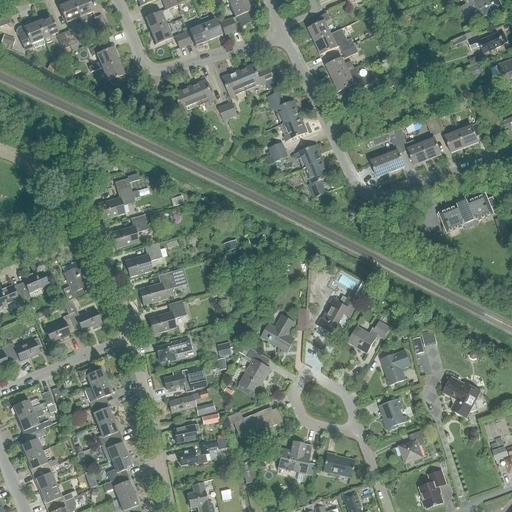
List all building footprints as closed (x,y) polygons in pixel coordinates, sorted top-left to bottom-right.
[(65,24),(79,18),(72,0),(58,6),(65,24)] [(87,0),(73,0),(72,0),(79,18),(80,23),(87,20),(85,16),(92,13),(87,0)] [(154,0),(134,0),(138,8),(155,1),(154,0)] [(177,6),(175,0),(163,5),(165,11),(177,6)] [(251,11),(246,0),(239,0),(228,5),(234,18),(235,18),(242,27),(251,21),(248,12),(251,11)] [(463,1),(465,5),(460,7),(469,25),(489,15),(491,20),(500,16),(498,11),(502,9),(497,0),(460,0),(461,1),(463,1)] [(142,19),(148,33),(165,26),(160,12),(142,19)] [(313,28),(307,30),(313,43),(330,35),(324,22),(329,20),(326,15),(310,22),(313,28)] [(36,22),(43,39),(56,34),(49,16),(36,22)] [(99,32),(106,29),(100,16),(93,19),(99,32)] [(199,21),(208,43),(221,37),(214,20),(209,22),(207,18),(199,21)] [(231,18),(225,20),(230,34),(237,31),(231,18)] [(224,36),(230,34),(225,20),(219,23),(224,36)] [(195,48),(208,43),(199,21),(192,24),(193,28),(188,31),(195,48)] [(30,44),(43,39),(36,22),(22,27),(20,27),(17,28),(16,30),(15,32),(16,35),(18,36),(24,50),(31,47),(30,44)] [(165,26),(148,33),(153,46),(170,39),(165,26)] [(70,30),(63,33),(69,47),(76,44),(70,30)] [(186,32),(179,35),(184,48),(191,45),(186,32)] [(62,50),(69,47),(63,33),(56,36),(62,50)] [(502,46),(502,45),(507,43),(502,34),(498,36),(497,35),(480,42),(477,36),(467,41),(472,52),(480,48),(483,55),(502,46)] [(179,50),(184,48),(179,35),(174,37),(179,50)] [(330,35),(313,43),(319,57),(336,49),(330,35)] [(467,40),(464,35),(450,42),(452,47),(467,40)] [(0,44),(0,45),(16,51),(18,45),(13,44),(14,40),(2,36),(0,42),(0,43),(1,43),(0,44)] [(96,55),(101,68),(119,62),(113,48),(105,52),(103,44),(89,50),(92,57),(96,55)] [(341,52),(344,59),(357,53),(354,46),(341,52)] [(475,57),(467,60),(470,67),(478,63),(475,57)] [(331,80),(354,69),(350,62),(344,65),(341,59),(324,67),(331,80)] [(511,59),(495,66),(495,67),(490,69),(496,88),(502,86),(504,89),(511,86),(511,59)] [(119,62),(101,68),(107,82),(102,83),(105,91),(119,85),(116,78),(124,75),(119,62)] [(416,63),(408,66),(411,74),(419,70),(416,63)] [(483,64),(468,69),(471,77),(486,72),(483,64)] [(281,86),(277,76),(273,77),(268,66),(256,72),(253,66),(238,72),(245,90),(260,84),(262,87),(266,86),(268,91),(281,86)] [(337,94),(352,87),(354,92),(376,82),(372,74),(361,80),(356,68),(354,69),(331,80),(337,94)] [(234,95),(245,90),(238,72),(222,79),(231,100),(236,98),(234,95)] [(394,80),(383,85),(387,95),(399,89),(394,80)] [(190,88),(197,106),(208,101),(209,105),(214,103),(205,81),(190,88)] [(182,112),(197,106),(190,88),(174,94),(177,103),(165,108),(170,121),(183,116),(182,112)] [(275,110),(282,125),(299,118),(293,102),(285,106),(280,93),(266,99),(272,112),(275,110)] [(237,116),(231,103),(224,106),(230,119),(237,116)] [(488,104),(478,108),(479,112),(490,108),(488,104)] [(224,106),(218,108),(223,122),(230,119),(224,106)] [(511,106),(511,107),(511,109),(511,118),(502,123),(505,130),(511,126),(511,106)] [(431,119),(438,135),(444,133),(438,117),(431,119)] [(299,118),(282,125),(286,136),(283,137),(285,143),(306,134),(299,118)] [(431,119),(425,122),(431,138),(438,135),(431,119)] [(458,133),(464,150),(478,145),(475,138),(471,127),(462,131),(459,125),(456,127),(458,133)] [(477,125),(471,127),(475,138),(481,136),(477,125)] [(414,168),(428,162),(420,145),(408,149),(401,133),(396,135),(403,154),(408,152),(414,168)] [(451,155),(464,150),(458,133),(445,138),(451,155)] [(403,154),(396,135),(389,138),(395,153),(370,162),(377,179),(404,169),(399,156),(403,154)] [(373,141),(375,146),(382,143),(380,138),(373,141)] [(420,145),(428,162),(441,157),(434,139),(420,145)] [(282,143),(269,149),(269,150),(272,156),(285,151),(282,143)] [(300,159),(304,170),(322,162),(316,147),(294,155),(296,161),(300,159)] [(288,157),(285,151),(272,156),(274,163),(288,157)] [(272,156),(268,158),(265,159),(268,166),(274,163),(272,156)] [(322,162),(304,170),(311,185),(307,187),(312,199),(326,194),(321,182),(329,178),(322,162)] [(511,174),(500,178),(505,192),(511,189),(511,174)] [(131,193),(130,187),(129,183),(139,181),(137,175),(127,177),(127,179),(114,183),(116,191),(119,199),(97,205),(102,221),(124,215),(121,205),(134,201),(133,199),(139,197),(137,191),(131,193)] [(490,208),(495,206),(492,198),(487,200),(485,195),(466,203),(464,199),(456,203),(457,206),(438,214),(446,235),(461,229),(464,224),(474,221),(478,222),(493,215),(490,208)] [(136,233),(148,230),(144,215),(131,219),(133,227),(111,233),(116,250),(138,243),(136,233)] [(502,218),(494,220),(501,239),(508,236),(502,218)] [(236,241),(223,244),(226,253),(238,249),(236,241)] [(149,262),(162,258),(158,244),(144,248),(146,255),(125,261),(130,278),(152,272),(149,262)] [(286,264),(279,276),(284,279),(291,266),(286,264)] [(62,290),(67,302),(71,300),(86,294),(83,289),(85,288),(77,268),(63,274),(69,287),(62,290)] [(163,291),(175,287),(187,284),(183,269),(171,273),(158,277),(160,284),(138,290),(143,307),(166,300),(163,291)] [(24,283),(19,286),(25,301),(31,298),(29,294),(48,286),(42,272),(23,280),(24,283)] [(25,301),(19,286),(13,288),(12,286),(0,291),(0,308),(18,301),(19,304),(25,301)] [(351,294),(347,300),(342,297),(339,303),(332,299),(326,309),(327,310),(322,319),(321,318),(316,326),(333,335),(344,316),(351,320),(362,300),(351,294)] [(71,300),(67,302),(63,304),(67,315),(68,315),(75,330),(80,328),(81,332),(100,323),(95,310),(78,317),(71,300)] [(173,319),(185,315),(181,301),(168,305),(170,313),(148,319),(153,335),(175,329),(173,319)] [(26,308),(19,311),(22,318),(29,315),(26,308)] [(68,315),(67,315),(62,317),(64,321),(45,329),(51,343),(70,335),(69,333),(75,330),(68,315)] [(288,337),(294,325),(282,318),(276,330),(269,326),(263,338),(286,351),(293,340),(288,337)] [(298,319),(297,331),(305,331),(306,320),(298,319)] [(380,322),(375,330),(372,329),(369,334),(358,327),(348,344),(367,355),(378,337),(384,340),(390,328),(380,322)] [(432,330),(420,333),(424,348),(436,345),(432,330)] [(175,362),(173,355),(191,350),(188,338),(170,343),(171,345),(156,349),(160,364),(168,362),(170,363),(175,362)] [(419,339),(412,340),(415,355),(422,354),(419,339)] [(7,346),(13,362),(19,360),(20,362),(39,354),(34,340),(15,348),(13,344),(7,346)] [(8,364),(13,362),(7,346),(1,349),(3,353),(0,353),(0,369),(8,366),(8,364)] [(218,350),(219,358),(232,356),(230,347),(218,350)] [(256,394),(270,370),(258,363),(262,356),(250,349),(246,357),(254,361),(240,385),(256,394)] [(405,381),(401,370),(410,367),(404,351),(381,360),(387,377),(385,378),(389,387),(405,381)] [(470,359),(472,360),(475,359),(477,357),(476,353),(473,352),(470,353),(468,356),(470,359)] [(223,357),(216,360),(218,371),(226,369),(223,357)] [(81,380),(87,378),(91,388),(91,389),(106,383),(101,370),(94,373),(91,366),(77,372),(81,380)] [(184,388),(185,392),(192,391),(192,390),(205,386),(200,366),(172,373),(173,377),(163,379),(166,390),(178,387),(178,390),(184,388)] [(474,404),(480,392),(464,384),(464,385),(451,378),(443,393),(451,398),(454,405),(450,411),(466,419),(469,413),(476,411),(474,404)] [(111,395),(106,383),(91,389),(91,388),(84,391),(88,403),(90,408),(91,408),(92,409),(107,403),(105,397),(111,395)] [(57,402),(64,399),(60,388),(52,390),(57,402)] [(200,399),(207,398),(205,391),(198,393),(198,394),(200,399)] [(42,394),(46,406),(53,403),(48,392),(42,394)] [(196,407),(194,401),(200,399),(198,394),(193,396),(168,403),(171,414),(196,407)] [(17,420),(41,410),(45,408),(43,404),(40,405),(40,404),(32,407),(29,400),(12,407),(17,420)] [(382,419),(386,431),(389,432),(396,429),(395,428),(408,423),(406,417),(403,418),(400,411),(403,410),(399,400),(379,407),(383,419),(382,419)] [(109,408),(107,403),(92,409),(93,413),(93,414),(97,426),(112,421),(107,408),(109,408)] [(195,409),(197,417),(215,412),(213,404),(195,409)] [(226,418),(229,425),(233,423),(240,440),(251,436),(248,429),(262,423),(268,440),(276,437),(272,427),(282,423),(277,409),(267,413),(266,410),(243,419),(241,412),(226,418)] [(49,421),(40,424),(39,425),(36,418),(42,416),(42,414),(41,410),(17,420),(25,437),(43,430),(42,429),(51,426),(49,421)] [(217,414),(201,417),(203,426),(219,423),(217,414)] [(486,424),(490,437),(510,431),(506,416),(497,419),(498,420),(486,424)] [(117,433),(112,421),(97,426),(101,436),(97,438),(100,446),(106,444),(121,438),(118,432),(117,433)] [(196,440),(195,433),(197,433),(198,429),(197,425),(173,430),(176,444),(196,440)] [(20,446),(25,458),(42,451),(37,439),(45,436),(43,430),(25,437),(27,443),(20,446)] [(418,446),(426,444),(422,432),(409,436),(412,443),(399,448),(405,465),(423,458),(418,446)] [(123,443),(121,438),(106,444),(107,448),(106,449),(111,462),(127,456),(122,444),(123,443)] [(205,455),(208,455),(207,449),(217,447),(218,450),(225,449),(223,438),(198,444),(200,450),(194,451),(194,450),(178,454),(181,466),(196,463),(197,465),(206,463),(205,455)] [(490,445),(491,449),(503,445),(501,438),(494,440),(495,443),(490,445)] [(292,442),(290,451),(282,449),(277,470),(312,478),(315,465),(308,464),(310,456),(303,454),(305,445),(292,442)] [(504,447),(491,451),(495,461),(508,457),(504,447)] [(32,475),(51,467),(57,465),(55,460),(50,462),(50,460),(47,462),(42,451),(25,458),(32,475)] [(350,478),(354,461),(335,457),(335,455),(326,454),(322,472),(350,478)] [(132,468),(127,456),(111,462),(115,470),(106,473),(110,482),(110,483),(112,482),(128,476),(126,471),(132,468)] [(245,468),(257,462),(255,457),(243,464),(245,468)] [(51,467),(32,475),(39,493),(56,485),(51,473),(53,472),(51,467)] [(446,485),(442,471),(428,476),(431,484),(419,488),(424,501),(422,503),(423,506),(425,506),(426,509),(443,504),(438,488),(446,485)] [(130,481),(128,476),(112,482),(110,483),(110,482),(102,485),(106,493),(114,490),(117,499),(133,493),(129,483),(130,481)] [(190,509),(201,507),(202,511),(213,511),(212,505),(208,506),(202,484),(192,486),(194,494),(187,496),(190,509)] [(61,497),(56,485),(39,493),(46,509),(72,498),(70,494),(61,497)] [(361,511),(354,492),(341,496),(346,511),(361,511)] [(122,511),(124,511),(123,511),(138,511),(141,511),(139,505),(138,506),(133,493),(117,499),(122,511)] [(46,509),(47,511),(72,511),(74,509),(75,504),(72,498),(46,509)] [(323,511),(320,502),(312,505),(314,511),(323,511)]
